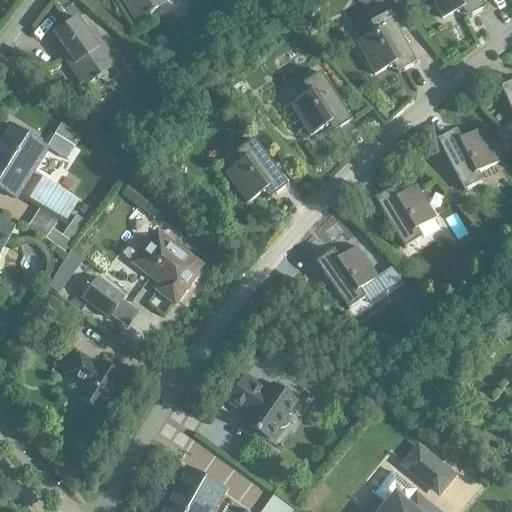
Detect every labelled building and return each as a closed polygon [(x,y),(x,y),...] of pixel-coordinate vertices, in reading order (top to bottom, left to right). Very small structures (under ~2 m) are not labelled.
[(122,0),(136,22),(149,14),(150,16),(154,13),(153,12),(158,8),(155,3),(159,0),(122,0)] [(480,0),(432,0),(442,20),(468,7),(472,17),(485,10),(480,0)] [(389,14),(370,25),(375,33),(356,44),(375,76),(399,63),(404,71),(417,64),(389,14)] [(78,19),(54,36),(68,55),(63,59),(84,88),(96,79),(97,81),(101,78),(100,76),(105,73),(101,68),(114,59),(97,35),(92,39),(78,19)] [(321,74),(303,86),(308,94),(290,106),(311,137),(334,122),(340,130),(352,122),(321,74)] [(511,83),(501,88),(511,111),(511,83)] [(126,110),(108,123),(116,133),(133,121),(126,110)] [(10,125),(0,140),(0,189),(16,200),(37,167),(39,168),(51,149),(43,144),(42,145),(10,125)] [(498,164),(481,130),(456,143),(451,134),(438,141),(465,192),(484,182),(479,174),(498,164)] [(61,133),(53,153),(41,181),(63,189),(83,142),(61,133)] [(254,141),(237,154),(243,161),(225,174),(248,205),(270,188),(276,196),(288,187),(254,141)] [(132,186),(124,196),(139,208),(147,197),(132,186)] [(437,219),(417,187),(393,201),(388,193),(375,201),(405,250),(423,239),(418,230),(437,219)] [(81,204),(77,210),(85,215),(89,209),(81,204)] [(77,217),(63,237),(73,244),(87,224),(77,217)] [(66,254),(73,244),(63,237),(53,230),(46,240),(66,254)] [(204,268),(158,232),(133,264),(152,278),(151,280),(160,287),(157,291),(175,305),(204,268)] [(379,278),(357,247),(334,264),(328,255),(316,264),(349,311),(367,299),(361,291),(379,278)] [(99,278),(81,300),(109,321),(126,300),(99,278)] [(47,311),(42,319),(55,327),(60,319),(47,311)] [(132,340),(142,322),(129,315),(119,333),(132,340)] [(0,335),(0,346),(3,348),(10,338),(4,334),(0,335)] [(66,375),(84,386),(77,397),(103,413),(125,379),(99,363),(98,364),(93,361),(92,362),(79,354),(66,375)] [(229,402),(246,414),(245,417),(250,421),(248,425),(270,440),(278,428),(281,429),(285,428),(287,427),(289,424),(290,421),(289,418),(287,415),(296,403),(273,388),(269,394),(246,378),(229,402)] [(242,454),(254,463),(268,444),(256,436),(242,454)] [(452,477),(418,449),(405,466),(439,494),(452,477)] [(193,471),(185,466),(170,492),(172,494),(161,511),(213,511),(226,491),(193,472),(193,471)] [(433,511),(413,495),(416,492),(393,473),(375,496),(378,498),(366,511),(433,511)]
